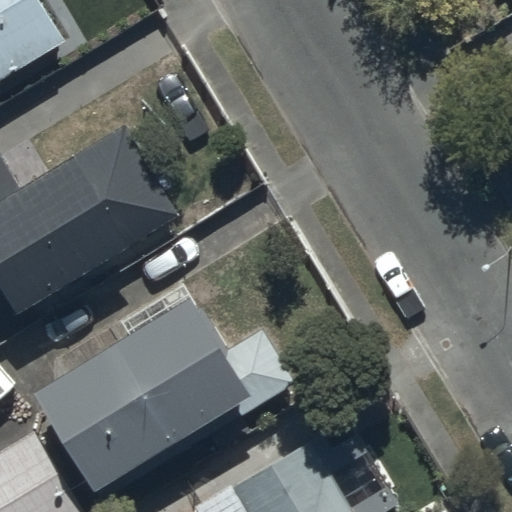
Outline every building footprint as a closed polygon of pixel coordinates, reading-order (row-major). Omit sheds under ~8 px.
[(38,0),(0,0),(0,82),(65,43),(38,0)] [(0,157),(0,287),(18,317),(180,216),(125,128),(22,192),(0,157)] [(190,300),(35,396),(97,495),(236,410),(240,417),(297,382),(265,331),(225,356),(190,300)] [(227,511),(361,511),(310,426),(231,472),(248,500),(227,511)] [(0,455),(0,511),(81,511),(36,434),(0,455)]
